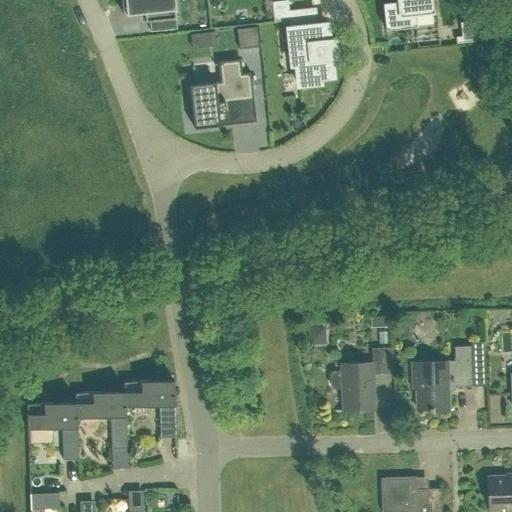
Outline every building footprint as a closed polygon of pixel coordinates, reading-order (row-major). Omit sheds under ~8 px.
[(121,0),(123,14),(144,12),(145,21),(149,21),(150,31),(177,28),(173,0),(121,0)] [(285,0),(272,2),(273,16),(286,14),(285,0)] [(385,30),(417,26),(416,25),(415,14),(432,12),(432,14),(433,13),(431,0),(396,0),(397,2),(383,3),(385,30)] [(327,24),(317,25),(312,25),(311,10),(290,13),(292,29),(295,29),(298,63),(295,63),(298,85),(320,83),(320,78),(333,77),(331,57),(336,57),(334,40),(329,41),(327,24)] [(472,21),(460,22),(462,43),(482,40),(472,21)] [(256,27),(236,29),(239,49),(259,47),(256,27)] [(214,31),(190,34),(192,48),(216,46),(214,31)] [(241,74),(240,59),(218,62),(220,81),(189,85),(194,128),(220,125),(220,121),(231,119),(229,98),(253,95),(250,73),(241,74)] [(370,327),(385,326),(385,316),(370,316),(370,327)] [(447,387),(472,386),(471,346),(454,346),(454,360),(412,362),(413,388),(416,388),(417,409),(428,408),(429,411),(448,411),(447,387)] [(373,374),(393,373),(392,347),(371,348),(372,362),(341,363),(341,371),(333,371),(330,374),(330,385),(334,388),(341,387),(342,410),(374,409),(373,374)] [(160,437),(175,437),(173,380),(172,380),(155,381),(123,382),(123,387),(124,391),(125,407),(159,405),(160,437)] [(111,449),(127,448),(125,407),(124,391),(107,392),(75,394),(75,398),(75,403),(76,403),(76,418),(77,418),(110,417),(111,449)] [(27,429),(28,429),(61,428),(62,460),(78,459),(77,418),(76,418),(76,403),(75,403),(59,404),(26,405),(27,429)] [(440,511),(440,488),(425,489),(425,485),(419,479),(416,479),(415,476),(385,477),(381,482),(381,511),(403,511),(402,511),(440,511)] [(511,511),(511,476),(487,477),(489,511),(502,511),(511,511)] [(53,502),(52,486),(25,488),(26,504),(53,502)]
